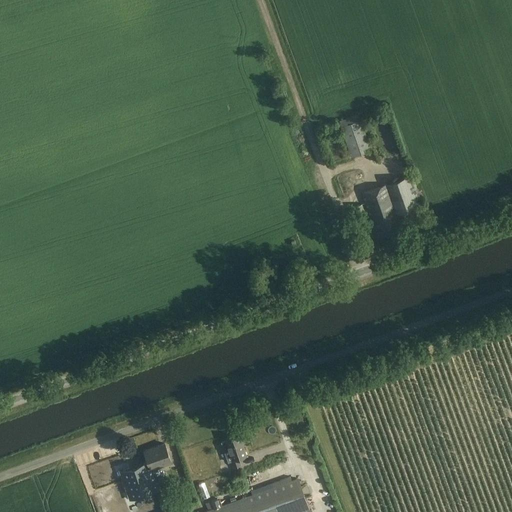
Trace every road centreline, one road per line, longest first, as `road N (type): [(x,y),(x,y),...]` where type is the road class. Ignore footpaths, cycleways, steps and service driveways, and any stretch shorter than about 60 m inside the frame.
road 1 (unclassified): [(511,291),(0,477)]
road 2 (unclassified): [(0,405),(511,222)]
